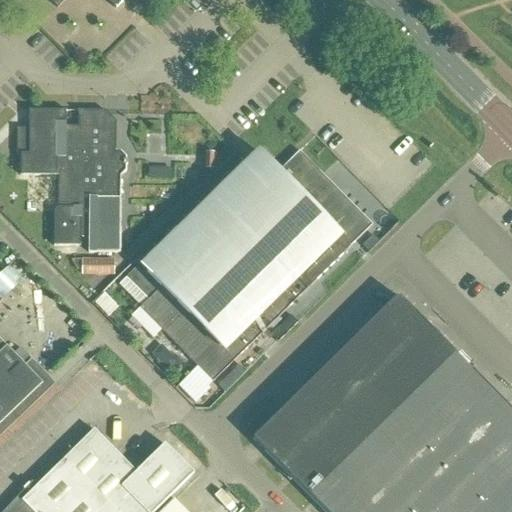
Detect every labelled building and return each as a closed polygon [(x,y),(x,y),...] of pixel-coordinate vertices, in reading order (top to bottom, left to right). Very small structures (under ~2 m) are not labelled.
[(45,0),(56,11),(67,0),(104,0),(115,10),(125,0),(45,0)] [(125,168),(125,163),(121,163),(117,167),(111,162),(114,159),(114,125),(104,114),(77,113),(76,129),(63,129),(63,113),(27,113),(27,131),(15,131),(15,157),(19,157),(19,178),(56,178),(56,210),(52,214),(52,248),(79,249),(79,241),(86,241),(86,255),(118,255),(119,179),(124,174),(124,168),(125,168)] [(278,175),(351,248),(372,227),(299,153),(278,174),(278,175)] [(213,171),(214,155),(205,155),(205,171),(213,171)] [(278,175),(278,174),(263,159),(146,275),(160,290),(175,306),(164,317),(173,325),(180,318),(229,368),(277,320),(316,282),(351,248),(278,175)] [(81,261),(81,277),(114,277),(114,261),(81,261)] [(0,298),(18,280),(4,266),(0,269),(0,298)] [(319,286),(316,282),(277,320),(289,332),(328,294),(319,286)] [(175,306),(160,290),(131,319),(152,341),(161,332),(212,384),(229,368),(180,318),(173,325),(164,317),(175,306)] [(309,499),(455,356),(398,298),(252,441),(309,499)] [(42,387),(0,342),(0,435),(15,421),(11,416),(42,387)] [(510,511),(511,511),(511,413),(455,356),(309,499),(322,511),(510,511)] [(12,511),(156,511),(193,476),(165,446),(136,474),(93,432),(65,459),(12,511)] [(161,511),(183,511),(173,501),(161,511)]
